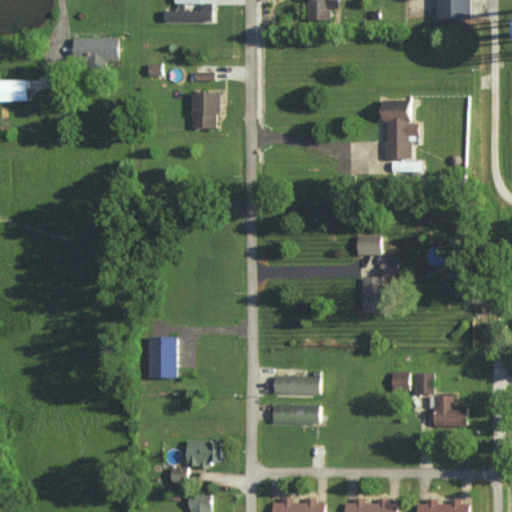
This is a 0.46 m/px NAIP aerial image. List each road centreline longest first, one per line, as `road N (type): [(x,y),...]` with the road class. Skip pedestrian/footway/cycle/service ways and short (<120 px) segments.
road 1 (residential): [(255,511),(250,0)]
road 2 (residential): [(494,472),(255,475)]
road 3 (residential): [(494,511),(497,369)]
